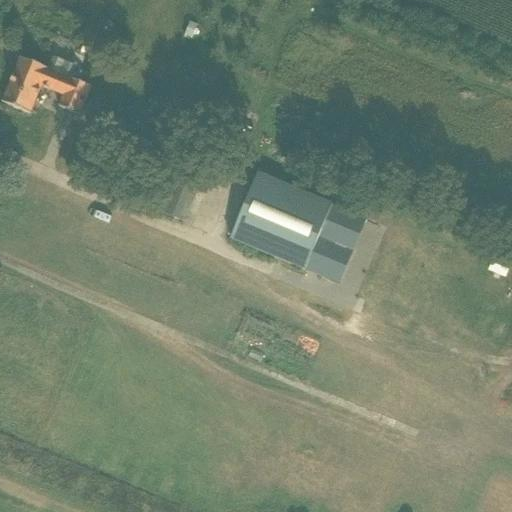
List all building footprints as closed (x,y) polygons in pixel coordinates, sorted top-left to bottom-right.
[(264,0),(221,0),(221,2),(258,17),(264,0)] [(77,68),(53,58),(48,70),(20,59),(2,104),(29,115),(41,87),(63,97),(59,107),(80,116),(91,88),(72,80),(77,68)] [(212,156),(204,153),(175,141),(147,207),(184,223),(212,156)] [(304,273),(305,271),(339,286),(367,221),(333,206),(258,175),(231,241),(304,273)] [(493,258),(488,271),(494,273),(499,275),(505,278),(510,265),(511,264),(493,257),(493,258)]
